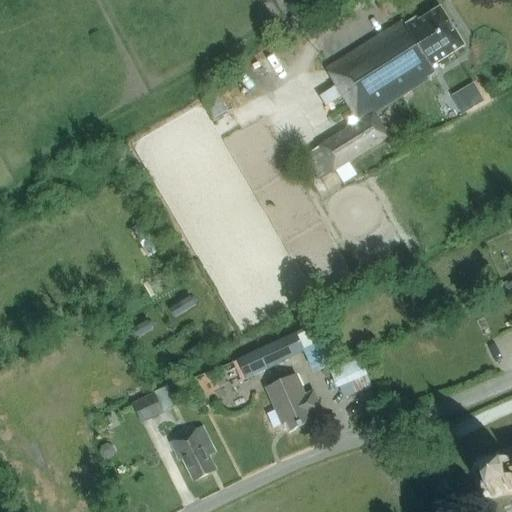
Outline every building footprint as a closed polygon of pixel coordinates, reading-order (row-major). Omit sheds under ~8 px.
[(465,47),(441,9),(420,22),(418,19),(406,26),(404,22),(328,70),(360,123),(306,157),(321,181),(389,138),(374,115),(428,81),(427,79),(436,73),(432,68),(465,47)] [(473,108),(484,102),(473,84),(463,90),(473,108)] [(507,279),(511,276),(511,258),(500,265),(507,279)] [(305,353),(311,366),(331,357),(316,325),(296,334),(305,353)] [(247,380),(305,353),(296,334),(238,360),(247,380)] [(340,370),(351,397),(382,385),(370,357),(340,370)] [(322,409),(315,392),(306,396),(297,376),(267,390),(277,412),(282,410),(291,431),(312,422),(309,415),(322,409)] [(155,395),(134,406),(142,424),(164,413),(155,395)] [(217,471),(209,456),(216,453),(203,428),(172,443),(180,460),(183,459),(195,482),(217,471)] [(115,452),(112,446),(103,446),(99,453),(103,458),(112,458),(115,452)] [(497,496),(494,488),(507,484),(509,491),(511,490),(511,484),(511,483),(511,482),(511,477),(510,478),(509,475),(507,468),(506,465),(511,462),(511,458),(504,460),(502,453),(497,455),(499,462),(487,465),(485,459),(480,461),(481,467),(473,469),(475,475),(481,473),(485,486),(480,487),(482,492),(489,490),(492,497),(497,496)]
